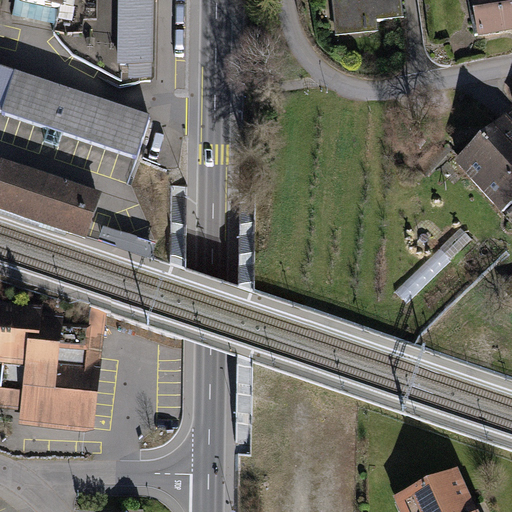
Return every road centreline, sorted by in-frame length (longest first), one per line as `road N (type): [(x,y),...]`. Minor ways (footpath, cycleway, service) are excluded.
road 1 (secondary): [(210,474),(216,0)]
road 2 (residential): [(285,0),(303,55),(330,80),(358,90),(385,92),(511,64)]
road 3 (residential): [(33,490),(78,474),(210,474)]
